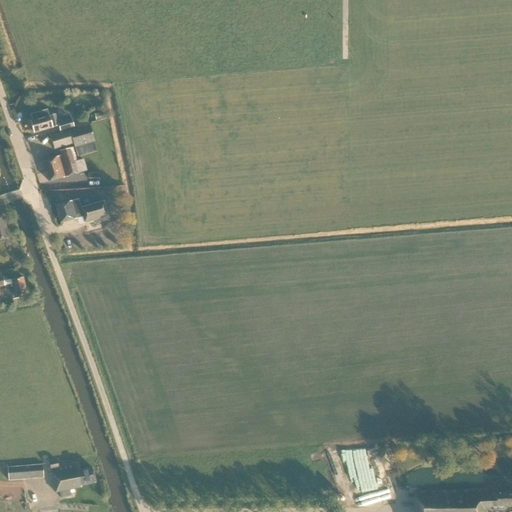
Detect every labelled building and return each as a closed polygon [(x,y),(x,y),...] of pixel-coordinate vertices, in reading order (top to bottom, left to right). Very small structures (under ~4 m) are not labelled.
[(102,112),(94,114),(95,121),(104,119),(102,112)] [(57,124),(55,115),(48,117),(48,116),(30,121),(34,134),(58,126),(60,132),(74,128),(70,116),(60,118),(61,122),(57,124)] [(96,149),(89,126),(50,137),(54,150),(73,144),(77,157),(97,152),(96,149)] [(76,161),(72,148),(63,151),(64,155),(43,161),(49,182),(78,174),(74,162),(76,161)] [(80,209),(78,200),(68,202),(55,206),(60,224),(82,217),(84,223),(106,217),(103,203),(80,209)] [(7,297),(11,297),(11,300),(27,297),(22,278),(13,279),(12,276),(3,278),(1,273),(0,272),(0,287),(4,286),(7,297)] [(58,468),(56,461),(48,463),(50,470),(55,493),(59,492),(60,498),(70,496),(69,490),(80,488),(80,486),(95,483),(92,468),(77,471),(76,466),(53,470),(53,469),(58,468)] [(43,477),(42,465),(7,468),(8,480),(43,477)] [(493,491),(493,490),(415,492),(415,511),(485,511),(486,511),(504,511),(504,507),(511,507),(511,492),(497,493),(497,491),(493,491)]
